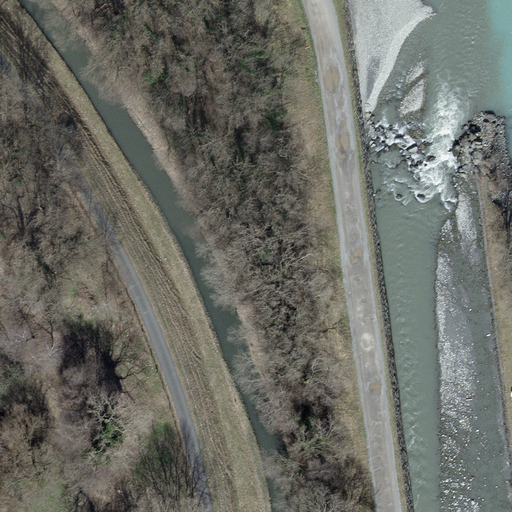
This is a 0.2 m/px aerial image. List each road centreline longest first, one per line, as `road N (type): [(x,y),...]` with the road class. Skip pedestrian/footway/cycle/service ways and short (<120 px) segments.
road 1 (track): [(390,511),(332,59),(317,0)]
road 2 (unclassified): [(0,74),(104,229),(164,354),(205,511)]
